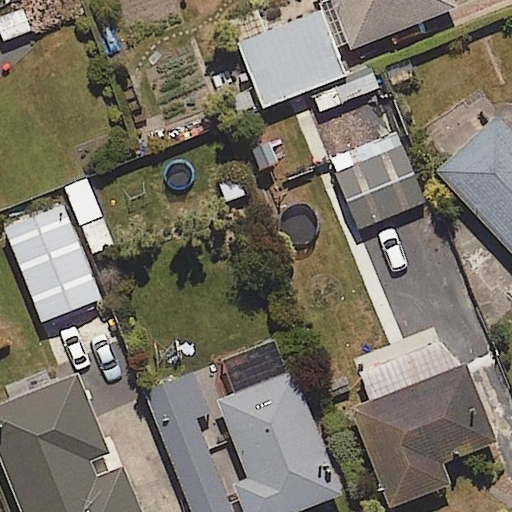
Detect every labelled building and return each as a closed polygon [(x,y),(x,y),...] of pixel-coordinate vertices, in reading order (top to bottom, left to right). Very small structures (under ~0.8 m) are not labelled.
[(448,0),(319,0),(343,56),(453,11),(448,0)] [(0,14),(0,47),(34,35),(24,6),(0,14)] [(315,7),(258,29),(253,16),(224,27),(257,113),(342,80),(315,7)] [(511,141),(493,121),(435,175),(511,257),(511,141)] [(424,205),(400,147),(332,175),(357,233),(424,205)] [(89,256),(111,248),(84,181),(62,190),(89,256)] [(0,231),(36,328),(97,305),(59,205),(0,226),(0,231)] [(440,467),(493,447),(462,367),(444,359),(434,332),(351,364),(367,405),(348,412),(385,511),(388,511),(448,489),(440,467)] [(238,511),(305,511),(338,499),(288,374),(250,390),(210,406),(241,484),(229,489),(238,511)] [(105,456),(74,380),(48,390),(42,375),(2,390),(9,406),(0,409),(0,473),(15,511),(136,511),(119,470),(93,480),(86,464),(105,456)] [(227,511),(193,421),(205,416),(190,377),(141,396),(185,511),(227,511)]
